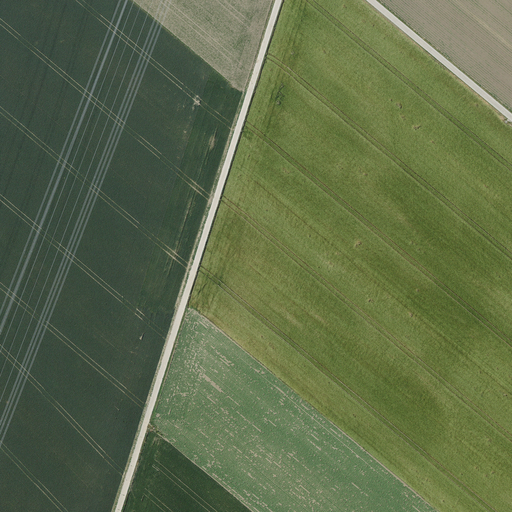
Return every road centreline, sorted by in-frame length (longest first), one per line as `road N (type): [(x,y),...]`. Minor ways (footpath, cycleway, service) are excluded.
road 1 (track): [(277,0),(117,511)]
road 2 (track): [(511,120),(367,0)]
